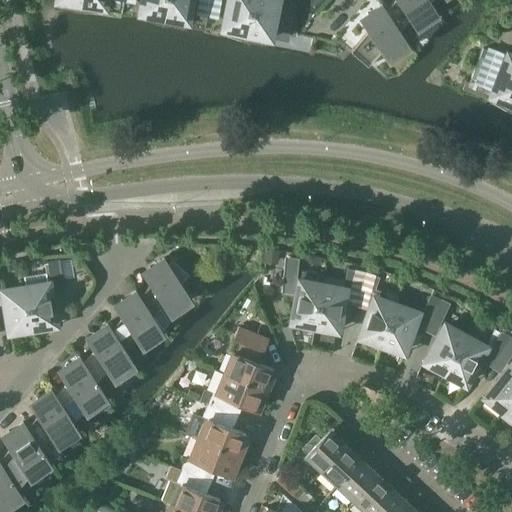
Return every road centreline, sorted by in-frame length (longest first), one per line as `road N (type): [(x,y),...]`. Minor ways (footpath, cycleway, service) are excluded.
road 1 (tertiary): [(511,208),(431,173),(315,150),(182,154),(23,181)]
road 2 (tertiary): [(28,205),(226,184),(331,189),(428,214),(511,252)]
road 3 (residential): [(511,462),(406,387),(325,362)]
road 4 (residential): [(306,364),(452,511)]
road 5 (residential): [(306,364),(240,511)]
road 6 (residential): [(36,370),(117,267)]
